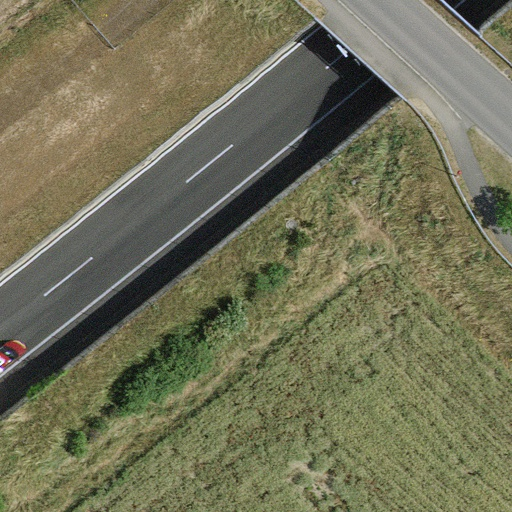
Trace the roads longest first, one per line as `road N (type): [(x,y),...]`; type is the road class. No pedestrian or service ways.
road 1 (motorway): [(0,332),(411,0)]
road 2 (motorway): [(257,0),(0,203)]
road 3 (tertiary): [(375,0),(511,118)]
